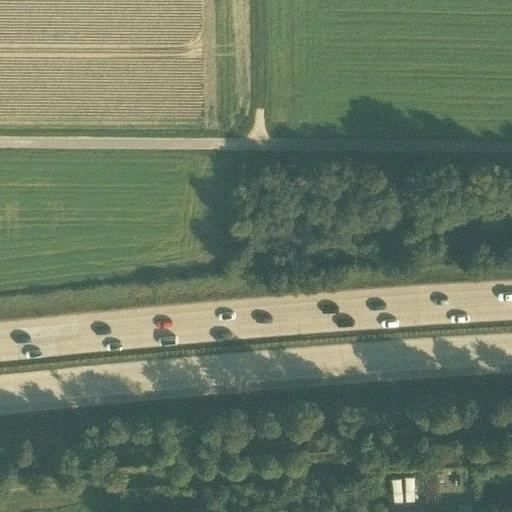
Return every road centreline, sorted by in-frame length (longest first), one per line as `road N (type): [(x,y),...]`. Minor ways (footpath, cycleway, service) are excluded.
road 1 (motorway): [(0,394),(511,351)]
road 2 (motorway): [(511,307),(0,349)]
road 3 (track): [(511,146),(0,142)]
road 4 (track): [(259,144),(256,0)]
